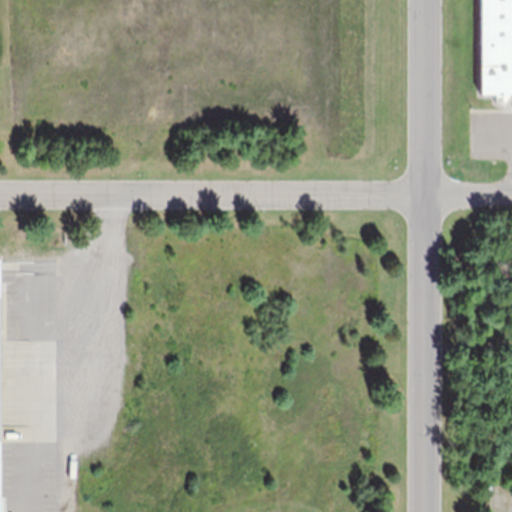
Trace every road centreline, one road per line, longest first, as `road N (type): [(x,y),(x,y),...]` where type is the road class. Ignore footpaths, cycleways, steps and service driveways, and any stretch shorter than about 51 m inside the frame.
road 1 (residential): [(511,195),(0,198)]
road 2 (residential): [(424,0),(422,511)]
